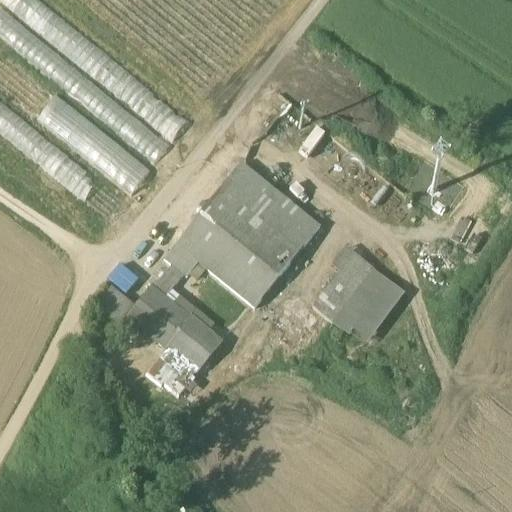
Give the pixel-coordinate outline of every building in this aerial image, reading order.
[(170,149),(188,127),(26,0),(0,0),(0,8),(18,23),(48,33),(55,38),(69,42),(79,50),(86,52),(83,60),(99,65),(96,74),(110,79),(108,87),(120,91),(117,99),(134,105),(142,111),(138,110),(151,120),(148,131),(170,149)] [(0,16),(0,41),(74,103),(86,88),(0,16)] [(0,93),(67,145),(72,138),(79,143),(90,130),(0,60),(0,93)] [(0,140),(109,227),(124,208),(0,109),(0,140)] [(318,235),(240,172),(222,193),(300,257),(318,235)] [(300,257),(222,193),(196,226),(275,289),(300,257)] [(275,289),(196,226),(174,253),(197,271),(253,316),(275,289)] [(197,271),(174,253),(163,267),(170,273),(182,283),(185,285),(197,271)] [(358,269),(321,316),(360,347),(397,299),(358,269)] [(170,273),(150,297),(149,296),(125,326),(144,342),(164,358),(165,356),(196,381),(220,351),(188,325),(187,327),(162,307),(182,283),(170,273)] [(109,296),(93,316),(114,332),(130,312),(109,296)] [(144,342),(125,326),(122,330),(141,345),(144,342)]
